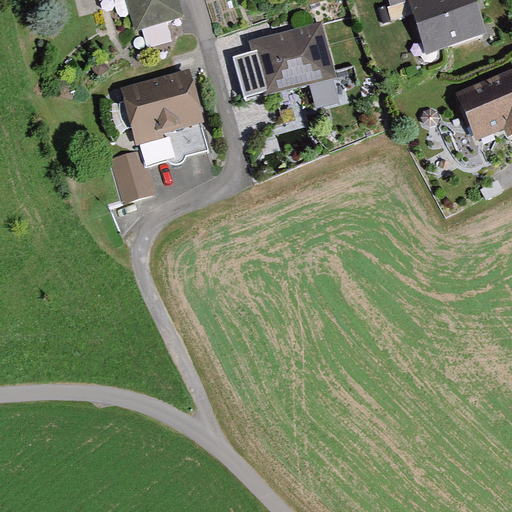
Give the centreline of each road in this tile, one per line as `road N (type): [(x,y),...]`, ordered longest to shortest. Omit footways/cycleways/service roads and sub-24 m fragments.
road 1 (residential): [(209,440),(203,402),(142,270),(154,222),(238,175),(193,0)]
road 2 (residential): [(0,395),(118,396),(165,412),(209,440)]
